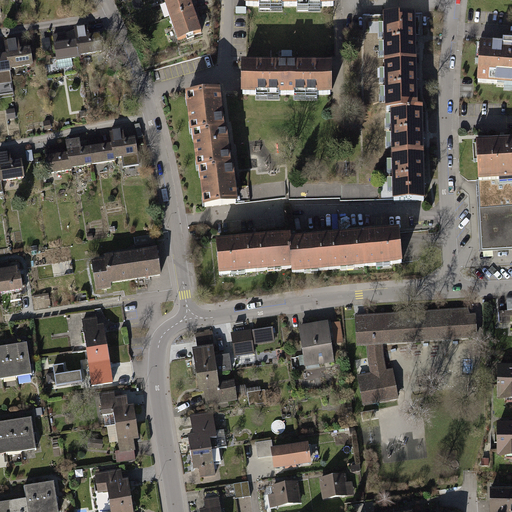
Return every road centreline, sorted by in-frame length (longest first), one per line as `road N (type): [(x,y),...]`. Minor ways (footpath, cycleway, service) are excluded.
road 1 (residential): [(106,0),(157,137),(189,319)]
road 2 (residential): [(453,0),(445,107),(452,291)]
road 3 (residential): [(189,319),(452,291)]
road 4 (residential): [(189,319),(162,336),(157,354),(176,511)]
